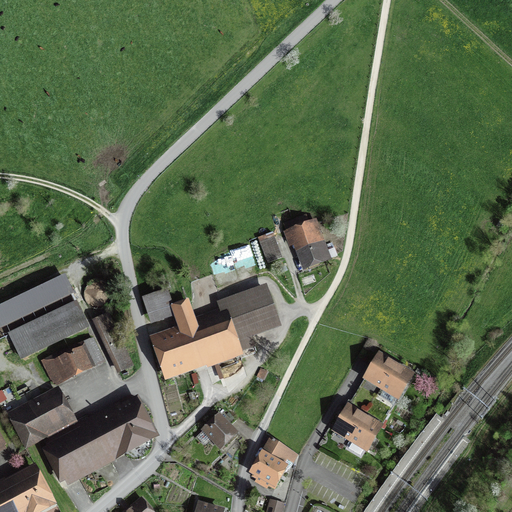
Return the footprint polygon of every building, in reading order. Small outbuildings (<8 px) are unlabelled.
[(330,264),(317,225),(288,236),(293,249),(299,247),(308,272),(330,264)] [(276,239),(262,243),(270,268),(284,263),(276,239)] [(0,330),(74,297),(65,275),(0,303),(0,330)] [(177,321),(193,316),(187,300),(170,305),(166,293),(152,298),(159,319),(174,314),(177,321)] [(278,327),(267,293),(226,306),(233,328),(201,338),(197,323),(183,327),(186,334),(159,342),(170,375),(240,353),(238,346),(253,341),(251,336),(278,327)] [(79,307),(12,337),(23,361),(90,331),(79,307)] [(109,319),(98,324),(122,375),(134,369),(109,319)] [(92,341),(51,357),(60,379),(100,364),(92,341)] [(367,378),(383,387),(394,367),(379,358),(367,378)] [(410,376),(394,367),(383,387),(398,396),(410,376)] [(55,393),(10,416),(23,442),(68,420),(55,393)] [(134,403),(47,449),(64,481),(151,436),(134,403)] [(335,430),(352,439),(364,419),(346,409),(335,430)] [(241,437),(222,417),(199,439),(207,447),(214,441),(225,453),(241,437)] [(379,428),(364,419),(352,439),(368,448),(379,428)] [(251,475),(275,490),(296,455),(272,441),(251,475)] [(0,488),(0,511),(59,511),(62,511),(44,471),(0,488)] [(152,511),(144,502),(131,511),(152,511)]
